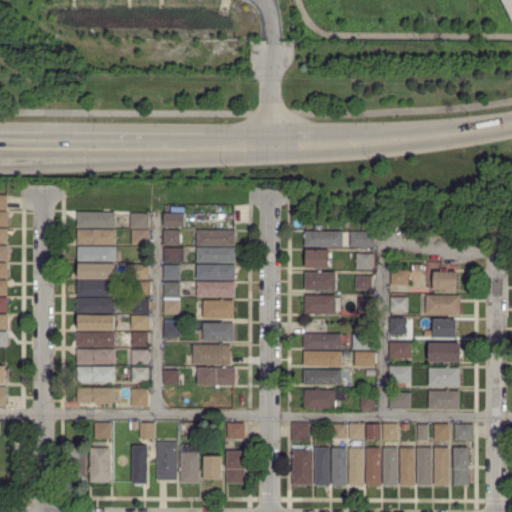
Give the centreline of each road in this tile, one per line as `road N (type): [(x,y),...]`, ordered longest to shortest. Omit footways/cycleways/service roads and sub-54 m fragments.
road 1 (tertiary): [(0,143),(272,145),(511,122)]
road 2 (residential): [(43,189),(42,511)]
road 3 (residential): [(270,192),(269,511)]
road 4 (residential): [(496,254),(495,511)]
